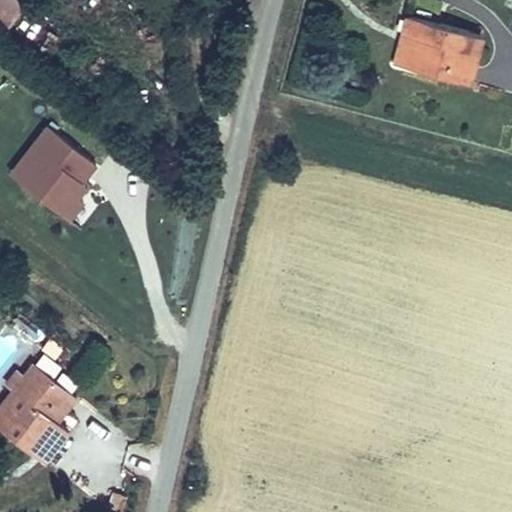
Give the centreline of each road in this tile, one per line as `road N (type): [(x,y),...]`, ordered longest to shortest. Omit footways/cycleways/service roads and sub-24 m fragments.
road 1 (tertiary): [(272,0),(157,511)]
road 2 (track): [(168,331),(151,338),(0,224)]
